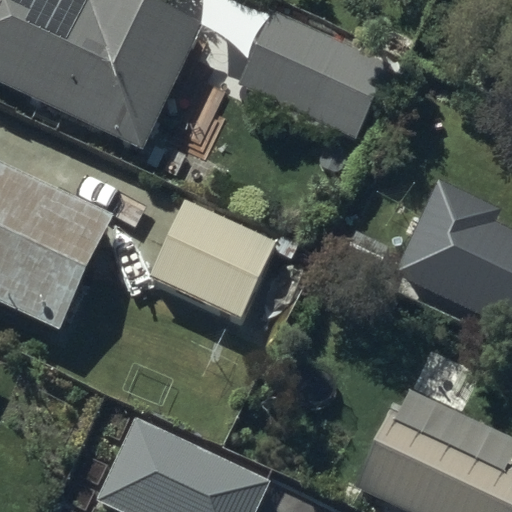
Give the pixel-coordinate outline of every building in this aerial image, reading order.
[(201,31),(130,0),(0,0),(0,80),(149,147),(201,31)] [(391,65),(275,9),(238,84),(354,140),(391,65)] [(108,216),(0,168),(0,310),(54,335),(108,216)] [(275,241),(186,200),(151,277),(241,318),(275,241)] [(511,233),(451,206),(417,280),(511,322),(511,233)] [(511,511),(511,464),(393,410),(360,482),(428,511),(511,511)] [(255,511),(270,480),(137,418),(99,499),(128,511),(255,511)]
